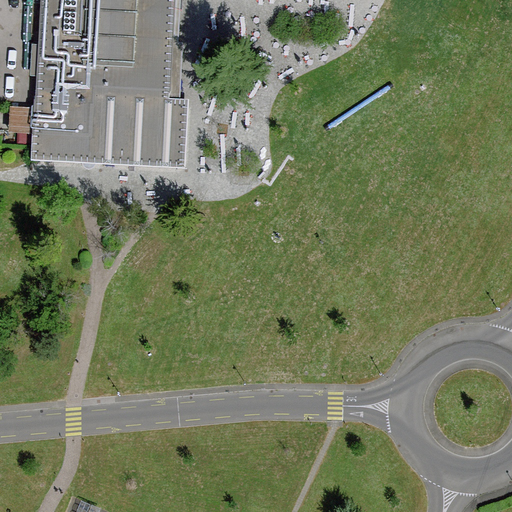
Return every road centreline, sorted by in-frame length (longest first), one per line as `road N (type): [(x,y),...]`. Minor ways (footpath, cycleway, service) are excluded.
road 1 (unclassified): [(404,405),(267,406),(0,428)]
road 2 (unclassified): [(404,405),(406,428),(433,465),(476,478),(511,467)]
road 3 (unclassified): [(509,345),(462,338),(440,346),(421,361),(404,405)]
